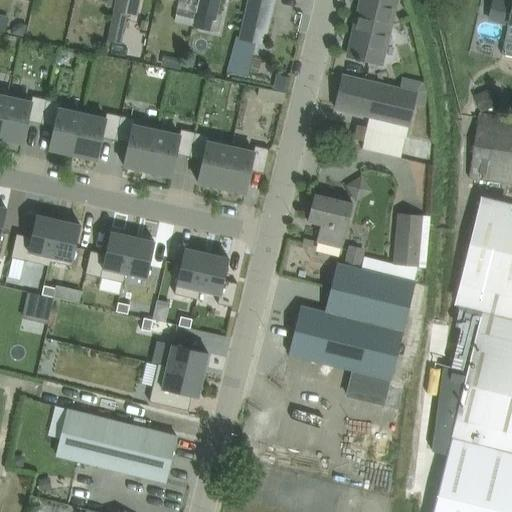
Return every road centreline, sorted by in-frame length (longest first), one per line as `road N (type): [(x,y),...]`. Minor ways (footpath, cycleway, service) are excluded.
road 1 (unclassified): [(207,511),(272,239)]
road 2 (residential): [(0,179),(272,239)]
road 3 (unclassified): [(272,239),(330,0)]
